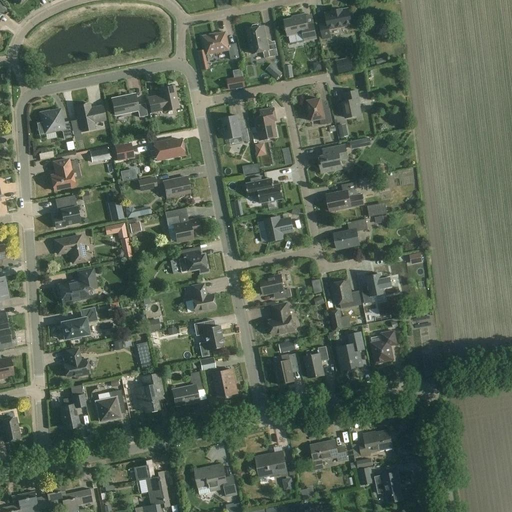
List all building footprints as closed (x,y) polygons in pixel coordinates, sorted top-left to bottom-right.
[(341,11),(341,9),(332,11),(333,13),(325,14),(327,23),(320,25),(323,40),(331,38),(329,29),(352,24),(349,10),(341,11)] [(308,25),(305,15),(296,16),(297,18),(284,21),(288,36),(303,33),(305,41),(317,39),(314,24),(308,25)] [(259,26),(257,25),(253,26),(252,28),(252,29),(247,30),(248,30),(250,39),(249,39),(252,54),(263,52),(265,59),(278,56),(275,42),(268,43),(267,38),(266,38),(266,36),(265,36),(263,27),(264,27),(264,26),(259,27),(259,26)] [(228,45),(226,33),(210,36),(210,35),(202,36),(204,44),(205,44),(207,55),(229,50),(231,60),(239,58),(236,44),(228,45)] [(243,76),(226,79),(228,91),(245,87),(243,76)] [(179,108),(174,86),(159,89),(161,96),(148,98),(151,113),(164,110),(164,111),(179,108)] [(359,100),(357,91),(346,93),(347,100),(335,102),(337,116),(345,114),(346,118),(361,115),(358,100),(359,100)] [(137,105),(135,94),(112,99),(115,115),(138,111),(139,118),(147,116),(145,104),(137,105)] [(323,110),(321,99),(307,101),(309,109),(307,109),(308,117),(310,117),(311,121),(320,120),(321,125),(332,123),(329,108),(323,110)] [(102,106),(91,108),(90,104),(75,107),(80,132),(96,129),(94,123),(106,121),(102,106)] [(277,121),(274,108),(260,111),(262,116),(255,118),(260,141),(277,137),(274,122),(277,121)] [(39,134),(46,133),(62,129),(64,139),(72,138),(69,122),(63,123),(60,110),(50,112),(50,111),(40,113),(42,121),(37,123),(39,134)] [(240,130),(237,116),(222,119),(224,129),(222,130),(223,135),(225,135),(226,140),(241,137),(242,142),(250,141),(247,129),(240,130)] [(343,137),(350,136),(347,125),(340,126),(343,137)] [(353,150),(365,147),(363,138),(351,141),(353,150)] [(184,155),(181,140),(167,143),(166,141),(153,143),(157,161),(184,155)] [(134,158),(131,143),(114,146),(117,161),(134,158)] [(257,145),(259,157),(269,156),(267,144),(257,145)] [(323,151),(324,157),(318,158),(322,173),(342,168),(340,160),(348,159),(346,146),(323,151)] [(71,172),(68,160),(54,163),(56,175),(51,176),(54,191),(75,186),(72,172),(71,172)] [(122,173),(124,180),(138,175),(136,169),(122,173)] [(157,188),(155,177),(138,181),(140,192),(157,188)] [(190,193),(186,177),(163,182),(167,198),(190,193)] [(274,186),(272,179),(246,184),(249,197),(259,195),(261,203),(269,202),(270,203),(274,202),(276,200),(283,199),(280,184),(274,186)] [(357,189),(356,182),(342,185),(343,192),(338,192),(338,193),(335,193),(336,194),(326,195),(330,212),(339,210),(364,205),(362,195),(358,196),(357,189)] [(77,208),(74,196),(61,198),(63,210),(61,211),(62,215),(54,217),(56,228),(65,226),(65,225),(80,222),(77,208)] [(188,221),(185,209),(165,213),(168,226),(173,225),(177,243),(193,240),(191,233),(200,231),(197,219),(188,221)] [(117,217),(119,222),(126,219),(124,214),(117,217)] [(280,221),(279,217),(264,220),(269,242),(284,239),(283,234),(293,232),(290,218),(280,221)] [(368,228),(366,219),(347,223),(349,231),(335,234),(338,250),(359,245),(356,231),(368,228)] [(133,225),(135,234),(143,233),(142,224),(133,225)] [(108,238),(129,236),(128,225),(107,227),(108,238)] [(86,261),(81,236),(55,241),(58,254),(71,252),(73,264),(86,261)] [(193,256),(191,249),(178,252),(179,259),(178,259),(181,273),(199,269),(200,273),(208,272),(204,254),(193,256)] [(97,288),(93,269),(78,272),(80,281),(74,282),(73,283),(69,284),(59,286),(59,288),(58,289),(59,293),(60,294),(62,303),(88,298),(87,290),(97,288)] [(384,294),(380,274),(367,277),(370,290),(363,291),(365,304),(372,302),(371,297),(384,294)] [(284,291),(281,275),(260,280),(264,295),(279,292),(280,299),(292,296),(290,289),(284,291)] [(351,293),(349,281),(331,285),(335,305),(341,304),(342,309),(361,305),(359,292),(351,293)] [(206,293),(204,284),(192,286),(194,298),(192,299),(195,312),(215,308),(212,294),(205,296),(205,293),(206,293)] [(0,301),(9,299),(7,288),(0,289),(0,301)] [(319,307),(327,305),(326,296),(317,297),(319,307)] [(290,317),(287,303),(273,306),(276,320),(269,321),(272,335),(280,333),(282,335),(286,334),(287,332),(294,330),(291,316),(290,317)] [(97,321),(94,308),(80,311),(82,318),(61,323),(65,340),(73,338),(73,340),(81,339),(80,337),(89,335),(87,323),(97,321)] [(0,330),(8,329),(4,311),(0,312),(0,330)] [(340,311),(330,312),(334,331),(343,329),(340,311)] [(351,317),(342,319),(344,329),(353,327),(351,317)] [(210,356),(209,350),(223,347),(219,326),(215,327),(214,320),(194,324),(196,336),(204,335),(206,341),(199,343),(202,358),(210,356)] [(8,329),(0,330),(0,349),(12,347),(8,329)] [(382,336),(378,337),(371,338),(372,343),(371,343),(376,364),(394,360),(391,346),(397,345),(394,331),(381,334),(382,336)] [(365,350),(361,332),(348,335),(350,345),(337,348),(342,371),(362,367),(359,351),(365,350)] [(124,340),(116,342),(118,351),(126,349),(124,340)] [(329,360),(326,347),(318,348),(319,355),(305,358),(309,378),(324,375),(321,362),(329,360)] [(81,361),(78,349),(66,352),(68,360),(69,360),(70,363),(64,364),(67,377),(75,376),(75,377),(90,374),(88,365),(87,366),(86,360),(81,361)] [(298,368),(295,354),(288,355),(289,361),(274,364),(278,385),(294,381),(292,370),(293,369),(298,368)] [(0,359),(0,379),(7,378),(6,376),(13,375),(10,358),(0,359)] [(216,368),(214,358),(199,361),(201,371),(216,368)] [(237,394),(232,369),(212,373),(218,399),(225,398),(225,396),(237,394)] [(202,390),(198,372),(190,374),(193,386),(172,390),(176,406),(199,401),(196,391),(202,390)] [(162,388),(159,373),(142,377),(144,387),(135,389),(139,408),(144,407),(146,413),(151,411),(152,412),(157,411),(157,410),(159,410),(155,389),(162,388)] [(124,405),(121,390),(110,393),(111,399),(96,402),(100,422),(120,418),(118,406),(124,405)] [(85,406),(83,395),(73,397),(73,398),(63,400),(65,407),(60,408),(65,430),(79,426),(75,408),(85,406)] [(0,422),(0,420),(0,427),(1,427),(4,442),(20,439),(16,418),(0,422)] [(393,448),(389,430),(376,433),(375,432),(364,434),(365,442),(359,444),(362,457),(371,456),(370,453),(393,448)] [(337,448),(335,440),(311,446),(314,461),(311,461),(313,471),(324,469),(323,461),(338,457),(339,462),(348,460),(345,446),(337,448)] [(288,475),(283,452),(255,457),(259,477),(270,475),(271,477),(280,475),(280,477),(288,475)] [(134,468),(136,481),(146,479),(155,478),(152,460),(145,461),(146,465),(134,468)] [(226,478),(223,464),(195,470),(200,495),(210,493),(210,492),(225,489),(226,497),(237,495),(233,477),(226,478)] [(372,483),(369,468),(357,470),(361,486),(372,483)] [(146,479),(148,493),(167,489),(163,471),(157,473),(158,477),(155,478),(146,479)] [(401,484),(398,472),(374,477),(378,494),(386,493),(388,504),(403,500),(400,484),(401,484)] [(41,497),(44,509),(63,505),(61,492),(65,491),(64,485),(46,489),(47,496),(41,497)] [(304,491),(306,500),(317,497),(315,488),(304,491)] [(66,495),(65,491),(61,492),(63,505),(64,511),(73,511),(78,511),(77,506),(93,503),(90,489),(66,495)] [(170,507),(167,489),(148,493),(151,505),(135,508),(135,511),(161,511),(160,504),(163,504),(164,508),(170,507)] [(39,510),(44,509),(41,497),(36,498),(35,491),(11,496),(12,502),(18,501),(19,504),(18,504),(20,511),(37,511),(39,511),(39,510)] [(335,503),(329,500),(326,507),(331,510),(335,503)]
